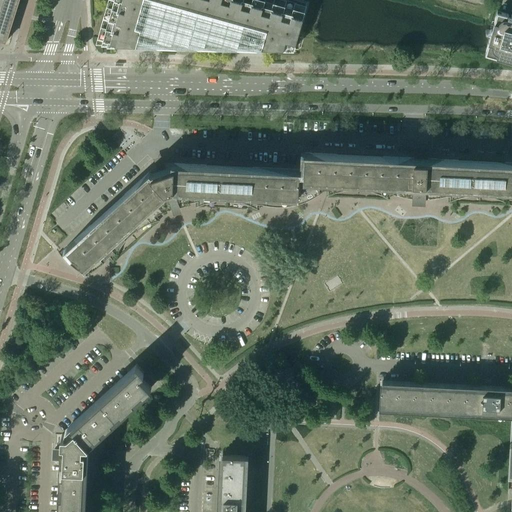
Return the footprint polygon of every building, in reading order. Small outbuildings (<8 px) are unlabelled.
[(0,0),(0,40),(5,42),(18,0),(0,0)] [(306,8),(278,0),(110,0),(98,45),(295,46),(306,8)] [(511,14),(497,11),(493,25),(488,40),(484,54),(511,61),(511,14)] [(511,162),(504,162),(504,165),(458,163),(458,160),(427,159),(427,155),(414,154),(414,158),(383,156),(382,159),(336,157),(336,154),(304,153),(304,170),(302,203),(307,202),(311,199),(315,197),(320,194),(323,191),(328,191),(328,195),(326,196),(327,196),(327,197),(329,196),(333,194),(338,192),(344,191),(349,191),(355,190),(361,191),(366,191),(371,193),(377,194),(382,196),(386,198),(388,199),(387,198),(387,194),(392,194),(396,196),(400,197),(404,198),(408,199),(412,199),(412,202),(418,202),(424,202),(424,200),(429,200),(433,199),(437,199),(441,198),(445,197),(450,197),(450,201),(448,202),(449,202),(455,200),(460,198),(466,197),(471,197),(477,196),(482,197),(488,197),(493,199),(499,200),(504,202),(510,205),(509,204),(509,200),(511,200),(511,162)] [(302,203),(304,170),(252,167),(252,170),(206,167),(206,165),(163,163),(162,160),(155,162),(156,165),(124,194),(126,196),(91,227),(90,225),(59,253),(58,252),(60,255),(63,258),(65,261),(68,264),(71,266),(74,269),(77,271),(81,273),(84,275),(87,277),(88,276),(87,276),(88,274),(93,271),(97,268),(99,267),(102,264),(105,262),(110,257),(113,260),(112,262),(113,262),(114,259),(115,256),(118,251),(121,247),(124,243),(127,239),(131,236),(134,233),(138,230),(143,227),(147,225),(152,223),(155,222),(158,221),(158,220),(157,221),(154,217),(157,216),(161,214),(164,212),(168,211),(172,209),(172,210),(176,209),(179,208),(178,207),(182,206),(186,204),(190,203),(194,203),(198,202),(197,205),(196,207),(199,206),(203,205),(208,203),(213,202),(219,201),(224,201),(230,201),(236,202),(241,203),(246,205),(252,207),(255,209),(258,210),(257,209),(257,205),(261,205),(266,206),(271,207),(277,207),(282,207),(287,207),(292,206),(297,205),(302,203)] [(82,511),(83,495),(85,468),(82,467),(82,462),(85,462),(86,450),(83,450),(83,445),(89,445),(89,444),(88,443),(149,387),(150,388),(151,388),(140,375),(144,372),(136,364),(131,368),(133,370),(72,426),(74,429),(68,434),(67,434),(61,434),(55,434),(54,445),(55,446),(55,435),(61,435),(61,443),(64,444),(64,449),(60,449),(60,450),(62,450),(62,459),(60,459),(60,460),(53,459),(53,460),(61,461),(58,511),(82,511)] [(511,389),(380,383),(379,406),(511,412),(507,482),(511,481),(511,389)] [(242,511),(245,456),(222,455),(219,511),(242,511)]
